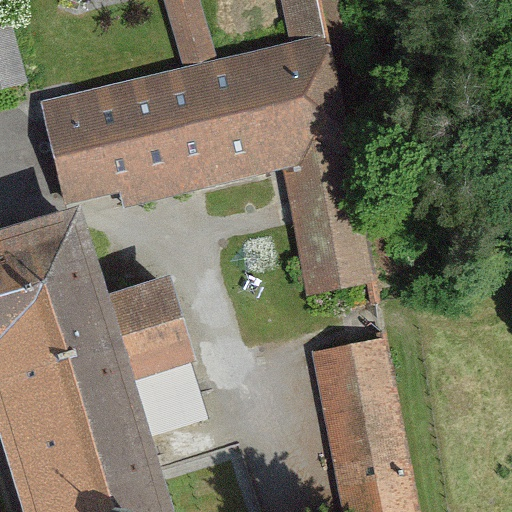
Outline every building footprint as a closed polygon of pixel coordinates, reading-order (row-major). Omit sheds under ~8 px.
[(160,0),(179,81),(211,74),(193,0),(279,0),(285,34),(309,28),(303,0),(160,0)] [(10,20),(0,22),(0,90),(28,83),(10,20)] [(179,81),(56,111),(78,206),(283,158),(316,295),(366,283),(335,150),(312,52),(211,74),(179,81)] [(0,511),(156,511),(75,233),(0,254),(0,511)] [(414,511),(378,338),(319,351),(352,511),(414,511)]
